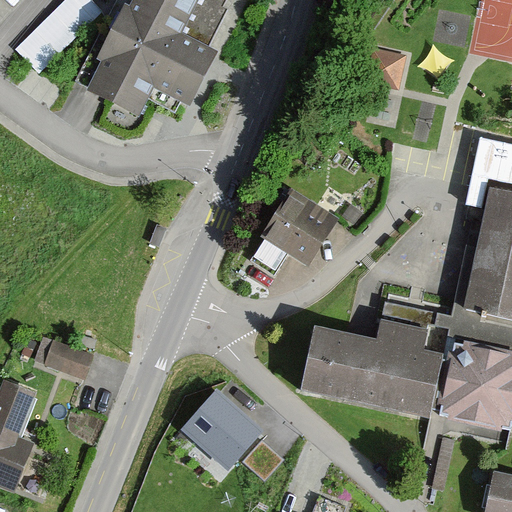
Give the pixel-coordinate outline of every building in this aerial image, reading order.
[(96,0),(63,0),(16,49),(41,73),(104,8),(96,0)] [(204,49),(227,0),(124,0),(80,91),(178,138),(218,55),(204,49)] [(364,86),(399,91),(405,53),(370,48),(364,86)] [(511,190),(487,186),(462,309),(511,319),(511,190)] [(262,238),(307,267),(337,219),(292,191),(262,238)] [(443,353),(311,327),(298,395),(430,420),(443,353)] [(511,349),(454,336),(436,418),(511,434),(511,349)] [(53,340),(42,369),(83,384),(94,356),(53,340)] [(13,446),(33,394),(1,382),(0,384),(0,489),(16,495),(31,453),(13,446)] [(266,436),(215,391),(179,432),(230,477),(266,436)] [(511,511),(511,473),(493,469),(483,511),(511,511)]
